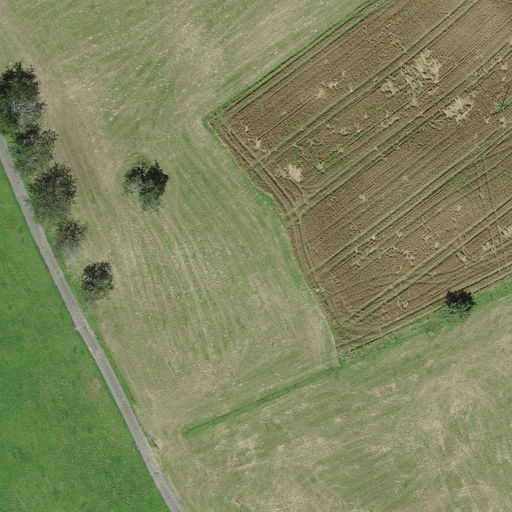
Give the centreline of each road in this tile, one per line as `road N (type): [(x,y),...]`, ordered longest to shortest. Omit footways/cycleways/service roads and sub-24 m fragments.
road 1 (track): [(0,147),(174,511)]
road 2 (track): [(511,264),(333,356)]
